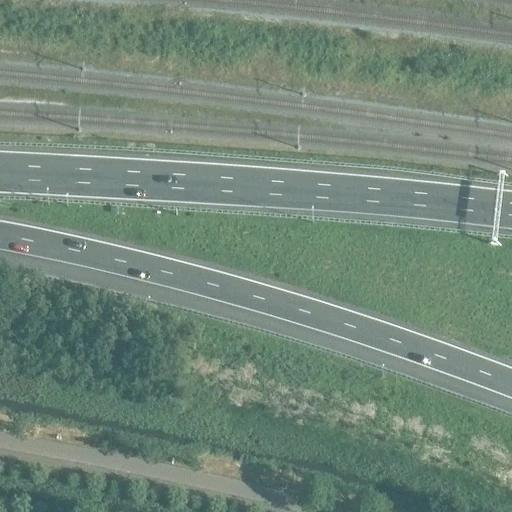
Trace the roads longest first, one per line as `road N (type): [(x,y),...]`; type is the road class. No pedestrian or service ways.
road 1 (motorway): [(0,234),(193,279),(511,384)]
road 2 (motorway): [(0,173),(511,213)]
road 3 (unclassified): [(326,511),(0,440)]
